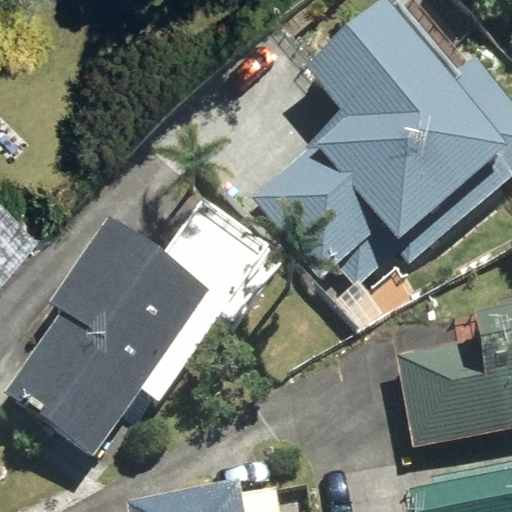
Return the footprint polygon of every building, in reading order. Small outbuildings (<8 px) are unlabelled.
[(457,94),(393,13),(309,85),(343,124),(250,204),(325,292),(387,239),(417,274),(511,193),(511,120),(476,78),(457,94)] [(0,189),(0,267),(40,229),(0,189)] [(159,269),(113,233),(47,316),(62,329),(4,402),(92,471),(145,404),(162,417),(228,334),(234,338),(286,273),(206,210),(159,269)] [(511,445),(511,312),(472,320),(479,354),(394,371),(413,466),(511,445)] [(511,511),(511,468),(425,482),(428,504),(409,507),(410,511),(511,511)] [(239,504),(237,494),(133,511),(275,511),(273,498),(239,504)]
